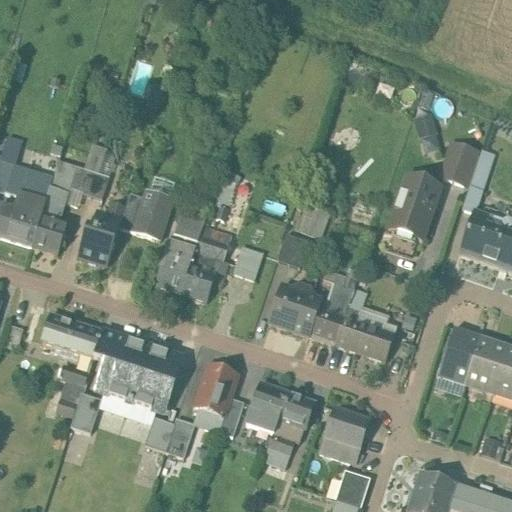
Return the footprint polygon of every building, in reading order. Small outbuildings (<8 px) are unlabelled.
[(128,90),(145,95),(155,66),(138,61),(128,90)] [(431,118),(414,122),(417,134),(434,130),(431,118)] [(289,130),(276,125),(271,138),(284,143),(289,130)] [(476,156),(451,147),(440,181),(465,190),(476,156)] [(481,154),(469,190),(482,194),(494,159),(481,154)] [(44,207),(31,250),(57,259),(66,231),(58,228),(65,206),(77,210),(81,197),(77,196),(77,195),(69,193),(76,170),(58,165),(52,184),(44,207)] [(84,173),(76,170),(69,193),(77,195),(84,173)] [(11,177),(0,173),(0,194),(5,196),(11,177)] [(98,177),(84,173),(77,195),(77,196),(81,197),(91,201),(98,177)] [(34,184),(11,177),(5,196),(14,199),(14,200),(18,201),(13,214),(0,210),(0,241),(31,250),(44,207),(28,202),(34,184)] [(109,181),(98,177),(91,201),(101,204),(109,181)] [(52,184),(35,179),(34,184),(28,202),(44,207),(52,184)] [(149,194),(170,198),(173,184),(152,180),(149,194)] [(406,180),(388,233),(422,245),(440,192),(406,180)] [(482,194),(469,190),(462,213),(475,217),(482,194)] [(172,203),(146,194),(143,202),(132,236),(159,245),(172,203)] [(125,214),(119,232),(132,236),(143,202),(130,197),(125,214)] [(330,216),(308,208),(298,234),(321,242),(330,216)] [(125,214),(109,209),(105,221),(97,219),(92,237),(88,235),(80,262),(107,270),(119,232),(125,214)] [(227,213),(219,210),(215,222),(223,224),(227,213)] [(191,226),(180,222),(171,248),(168,247),(155,290),(180,298),(199,240),(205,220),(194,216),(191,226)] [(511,228),(504,226),(502,232),(472,220),(459,257),(511,276),(511,228)] [(199,240),(180,298),(206,306),(215,278),(210,276),(215,263),(223,265),(231,240),(212,234),(209,243),(199,240)] [(308,246),(285,238),(276,265),(299,272),(308,246)] [(263,256),(242,249),(233,276),(254,283),(263,256)] [(345,281),(342,290),(352,293),(353,293),(359,275),(348,272),(345,281)] [(345,281),(326,274),(323,285),(332,287),(342,290),(345,281)] [(332,287),(323,314),(319,312),(317,311),(307,340),(333,349),(352,293),(342,290),(332,287)] [(299,290),(290,294),(282,292),(269,328),(307,340),(317,311),(319,312),(321,305),(313,302),(309,293),(299,290)] [(387,322),(360,313),(365,297),(353,293),(352,293),(333,349),(385,366),(394,338),(396,332),(385,328),(387,322)] [(66,355),(75,327),(49,318),(40,347),(66,355)] [(92,363),(101,335),(75,327),(66,355),(92,363)] [(22,333),(11,330),(6,349),(16,353),(22,333)] [(466,337),(453,332),(437,382),(445,384),(447,379),(464,385),(463,390),(464,391),(479,343),(466,338),(466,337)] [(95,395),(129,406),(149,346),(115,335),(95,395)] [(479,343),(464,391),(471,393),(473,387),(491,393),(489,399),(491,399),(506,351),(479,343)] [(129,406),(164,418),(184,358),(149,346),(129,406)] [(511,353),(506,351),(491,399),(498,401),(500,396),(511,399),(511,353)] [(88,377),(63,369),(59,382),(83,390),(86,381),(88,377)] [(237,379),(207,369),(193,411),(224,421),(230,402),(237,379)] [(287,396),(260,386),(246,429),(273,438),(287,396)] [(313,405),(287,396),(273,438),(294,446),(298,448),(313,405)] [(243,406),(230,402),(224,421),(218,436),(232,441),(243,406)] [(368,424),(334,412),(319,456),(332,461),(336,447),(359,454),(368,424)] [(183,462),(194,428),(175,422),(164,456),(183,462)] [(505,440),(489,435),(484,452),(499,457),(505,440)] [(294,446),(273,438),(268,452),(263,464),(285,472),(294,446)] [(359,454),(336,447),(332,461),(354,468),(359,454)] [(360,511),(370,483),(344,474),(335,504),(360,511)] [(511,511),(511,506),(423,478),(411,511),(444,511),(445,511),(511,511)]
